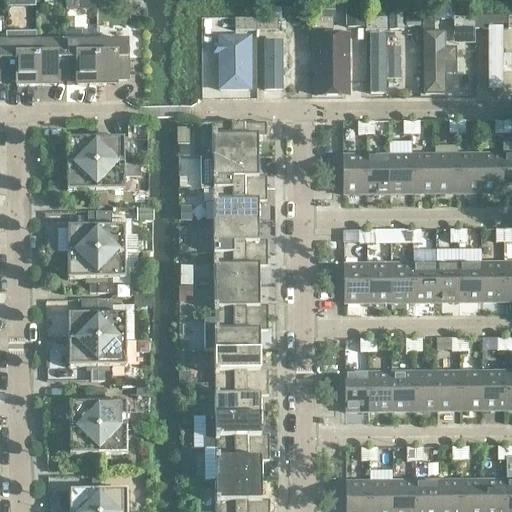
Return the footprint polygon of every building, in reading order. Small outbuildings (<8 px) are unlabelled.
[(362,4),(344,4),(345,31),(363,30),(362,4)] [(402,33),(402,15),(388,15),(388,33),(402,33)] [(420,17),(405,17),(405,29),(419,29),(420,17)] [(474,30),(474,18),(453,19),(453,31),(474,30)] [(487,30),(487,18),(474,18),(474,30),(487,30)] [(386,31),(386,19),(365,19),(365,31),(386,31)] [(256,32),(256,20),(234,21),(234,33),(256,32)] [(289,32),(289,20),(256,20),(256,32),(289,32)] [(332,32),(332,20),(311,20),(311,32),(332,32)] [(502,30),(488,31),(488,92),(502,92),(502,70),(511,70),(511,56),(502,57),(502,30)] [(445,35),(423,35),(423,98),(445,98),(445,78),(456,78),(456,51),(445,51),(445,35)] [(128,81),(128,53),(126,53),(126,37),(125,37),(125,38),(95,38),(96,86),(116,86),(116,82),(128,81)] [(349,99),(348,37),(313,37),(314,99),(349,99)] [(66,82),(65,38),(35,39),(36,87),(56,87),(56,82),(66,82)] [(96,86),(95,38),(65,38),(66,82),(76,82),(76,87),(96,86)] [(386,38),(369,38),(369,99),(386,99),(386,83),(400,83),(400,50),(386,50),(386,38)] [(36,87),(35,39),(5,39),(6,83),(16,82),(16,87),(36,87)] [(252,94),(251,39),(217,39),(217,48),(211,48),(212,58),(217,58),(217,94),(252,94)] [(293,39),(263,39),(262,103),(280,103),(280,68),(293,68),(293,39)] [(502,135),(502,122),(494,122),(494,135),(502,135)] [(510,135),(510,122),(502,122),(502,135),(510,135)] [(411,136),(411,123),(403,123),(403,136),(411,136)] [(419,136),(419,123),(411,123),(411,136),(419,136)] [(457,136),(456,123),(448,123),(448,136),(457,136)] [(465,136),(465,123),(456,123),(457,136),(465,136)] [(257,157),(257,138),(266,138),(265,124),(211,125),(212,158),(257,157)] [(365,136),(365,124),(357,124),(357,137),(365,136)] [(373,136),(373,124),(365,124),(365,136),(373,136)] [(95,167),(95,136),(88,136),(88,140),(68,140),(65,140),(65,142),(66,142),(66,167),(95,167)] [(124,166),(123,142),(124,142),(124,139),(121,140),(102,140),(101,136),(95,136),(95,167),(124,166)] [(511,195),(511,156),(502,157),(503,195),(511,195)] [(258,177),(257,157),(212,158),(212,190),(266,190),(266,177),(258,177)] [(434,196),(434,157),(411,158),(411,196),(434,196)] [(457,196),(457,157),(434,157),(434,196),(457,196)] [(480,195),(480,157),(457,157),(457,196),(480,195)] [(503,195),(502,157),(480,157),(480,195),(503,195)] [(366,196),(366,158),(342,158),(342,197),(366,196)] [(389,196),(388,158),(366,158),(366,196),(389,196)] [(411,196),(411,158),(388,158),(389,196),(411,196)] [(124,191),(124,166),(95,167),(95,197),(102,197),(102,193),(122,193),(124,193),(124,191)] [(95,197),(95,167),(66,167),(66,191),(66,194),(68,194),(68,193),(88,193),(88,197),(95,197)] [(258,222),(258,203),(266,203),(266,190),(212,190),(212,223),(258,222)] [(107,228),(107,214),(88,214),(88,224),(95,224),(102,224),(102,228),(107,228)] [(258,242),(258,222),(212,223),(213,255),(267,255),(266,242),(258,242)] [(96,255),(95,224),(88,224),(88,228),(69,228),(66,228),(66,230),(67,230),(67,255),(96,255)] [(124,254),(124,230),(125,230),(125,228),(122,228),(107,228),(102,228),(102,224),(95,224),(96,255),(124,254)] [(503,244),(503,231),(495,231),(495,244),(503,244)] [(511,244),(511,231),(503,231),(503,244),(511,244)] [(366,245),(366,232),(358,233),(358,245),(366,245)] [(374,245),(374,232),(366,232),(366,245),(374,245)] [(412,245),(412,232),(404,232),(404,245),(412,245)] [(420,245),(420,232),(412,232),(412,245),(420,245)] [(458,244),(457,232),(449,232),(449,244),(458,244)] [(466,244),(466,232),(457,232),(458,244),(466,244)] [(125,279),(124,254),(96,255),(96,285),(103,285),(103,281),(107,281),(123,281),(125,281),(125,279)] [(96,285),(96,255),(67,255),(67,279),(67,282),(69,282),(69,281),(89,281),(89,285),(96,285)] [(259,287),(258,268),(267,268),(267,255),(213,255),(213,288),(259,287)] [(511,303),(511,265),(503,266),(504,304),(511,303)] [(412,305),(412,266),(389,267),(390,305),(412,305)] [(435,305),(435,266),(412,266),(412,305),(435,305)] [(458,304),(458,266),(435,266),(435,305),(458,304)] [(481,304),(481,266),(458,266),(458,304),(481,304)] [(504,304),(503,266),(481,266),(481,304),(504,304)] [(367,305),(367,267),(343,267),(343,305),(367,305)] [(390,305),(389,267),(367,267),(367,305),(390,305)] [(108,295),(107,281),(103,281),(103,285),(96,285),(96,295),(108,295)] [(259,307),(259,287),(213,288),(213,320),(267,320),(267,307),(259,307)] [(96,312),(96,302),(85,302),(85,316),(89,316),(89,312),(96,312)] [(108,316),(108,302),(96,302),(96,312),(103,312),(103,316),(108,316)] [(96,342),(96,312),(89,312),(89,316),(85,316),(69,316),(67,316),(67,318),(68,343),(96,342)] [(125,342),(125,318),(125,315),(123,315),(123,316),(108,316),(103,316),(103,312),(96,312),(96,342),(125,342)] [(259,352),(259,332),(267,332),(267,320),(213,320),(213,352),(259,352)] [(459,353),(458,340),(450,340),(450,353),(459,353)] [(467,353),(467,340),(458,340),(459,353),(467,353)] [(504,353),(504,340),(496,340),(496,353),(504,353)] [(367,354),(367,341),(359,341),(359,354),(367,354)] [(375,354),(375,341),(367,341),(367,354),(375,354)] [(413,354),(413,341),(405,341),(405,354),(413,354)] [(421,354),(421,341),(413,341),(413,354),(421,354)] [(97,373),(96,342),(68,343),(68,367),(68,369),(70,369),(90,369),(90,373),(97,373)] [(125,367),(125,342),(96,342),(97,373),(104,373),(104,369),(123,369),(126,369),(126,367),(125,367)] [(259,372),(259,352),(213,352),(214,385),(268,384),(268,371),(259,372)] [(505,413),(504,374),(482,375),(482,413),(505,413)] [(391,414),(390,375),(368,376),(368,414),(391,414)] [(414,414),(413,375),(390,375),(391,414),(414,414)] [(436,413),(436,375),(413,375),(414,414),(436,413)] [(459,413),(459,375),(436,375),(436,413),(459,413)] [(482,413),(482,375),(459,375),(459,413),(482,413)] [(368,414),(368,376),(344,376),(344,414),(368,414)] [(260,417),(260,397),(268,397),(268,384),(214,385),(214,417),(260,417)] [(126,430),(126,406),(126,403),(124,403),(124,404),(104,404),(104,399),(97,400),(97,430),(126,430)] [(97,430),(97,400),(90,400),(90,404),(70,404),(68,404),(68,406),(68,431),(97,430)] [(260,437),(260,417),(214,417),(214,450),(268,449),(268,437),(260,437)] [(98,461),(97,430),(68,431),(69,455),(68,455),(68,457),(71,457),(91,457),(91,461),(98,461)] [(126,454),(126,430),(97,430),(98,461),(104,461),(104,457),(124,456),(124,457),(127,457),(127,454),(126,454)] [(260,482),(260,462),(268,462),(268,449),(214,450),(215,482),(260,482)] [(422,462),(422,449),(414,450),(414,462),(422,462)] [(460,462),(459,449),(451,449),(451,462),(460,462)] [(468,462),(468,449),(459,449),(460,462),(468,462)] [(505,461),(505,449),(497,449),(497,462),(505,461)] [(368,463),(368,450),(360,450),(360,463),(368,463)] [(376,463),(376,450),(368,450),(368,463),(376,463)] [(414,462),(414,450),(406,450),(406,462),(414,462)] [(260,501),(260,482),(215,482),(214,511),(268,511),(269,501),(260,501)] [(482,511),(483,483),(460,484),(460,511),(482,511)] [(505,511),(505,483),(483,483),(482,511),(505,511)] [(368,511),(369,484),(345,485),(344,511),(368,511)] [(391,511),(391,484),(369,484),(368,511),(391,511)] [(414,511),(414,484),(391,484),(391,511),(414,511)] [(437,511),(437,484),(414,484),(414,511),(437,511)] [(460,511),(460,484),(437,484),(437,511),(460,511)] [(97,487),(91,488),(91,492),(71,492),(69,492),(69,494),(69,511),(98,511),(98,487),(97,487)] [(126,511),(127,494),(127,491),(125,491),(125,492),(105,492),(105,487),(98,487),(98,511),(126,511)]
